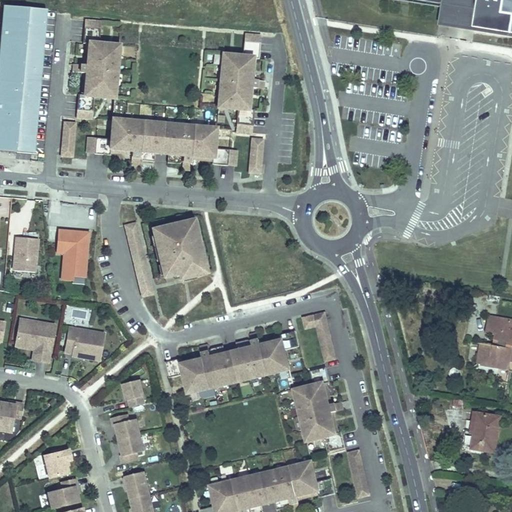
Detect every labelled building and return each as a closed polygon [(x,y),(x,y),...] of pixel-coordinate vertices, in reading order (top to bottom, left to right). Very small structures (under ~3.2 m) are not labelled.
[(511,0),(403,0),(405,0),(404,0),(424,0),(446,3),(446,7),(453,8),(453,5),(479,9),(476,26),(511,32),(511,0)] [(33,155),(45,12),(2,8),(0,29),(3,30),(3,22),(14,23),(13,42),(0,41),(0,84),(9,86),(22,87),(16,154),(33,155)] [(0,41),(13,42),(14,23),(3,22),(3,30),(0,29),(0,41)] [(100,31),(100,24),(84,23),(84,30),(100,31)] [(114,91),(116,74),(117,58),(118,48),(99,46),(100,31),(84,30),(82,46),(85,46),(88,46),(86,68),(84,67),(81,67),(80,75),(83,76),(86,76),(84,97),(81,97),(78,96),(76,113),(92,115),(94,98),(113,101),(114,91)] [(260,45),(260,38),(244,36),(244,44),(260,45)] [(242,58),(222,56),(217,110),(237,111),(236,126),(252,128),(254,112),(251,112),(248,111),(250,90),(253,90),(255,90),(256,82),(253,82),(251,82),(252,61),(255,61),(258,61),(260,45),(244,44),(242,58)] [(263,91),(263,83),(256,82),(255,90),(263,91)] [(0,152),(16,154),(22,87),(9,86),(0,84),(0,152)] [(92,121),(92,115),(76,113),(76,120),(92,121)] [(214,151),(216,130),(112,121),(110,142),(95,140),(94,156),(110,158),(110,152),(132,154),(131,160),(139,160),(141,163),(154,164),(155,156),(168,157),(167,165),(180,166),(182,164),(190,165),(191,159),(212,161),(212,163),(212,167),(228,168),(229,152),(214,151)] [(72,159),(75,126),(64,125),(61,159),(72,159)] [(251,135),(252,128),(236,126),(235,133),(251,135)] [(94,156),(95,140),(88,140),(86,156),(94,156)] [(260,176),(263,142),(251,141),(249,175),(260,176)] [(153,294),(136,222),(125,225),(142,297),(153,294)] [(167,229),(154,232),(154,235),(161,262),(162,266),(164,276),(178,274),(181,279),(195,275),(204,273),(203,269),(196,244),(194,234),(192,224),(191,223),(178,226),(167,229)] [(85,279),(89,236),(76,235),(76,233),(59,231),(57,254),(67,255),(65,277),(73,277),(85,279)] [(161,262),(154,235),(150,236),(156,263),(161,262)] [(35,273),(38,240),(16,238),(13,271),(35,273)] [(196,244),(203,269),(208,268),(201,243),(196,244)] [(73,282),(73,277),(65,277),(67,255),(64,255),(62,281),(73,282)] [(195,275),(181,279),(182,284),(196,280),(195,275)] [(4,302),(3,311),(10,313),(12,304),(4,302)] [(329,324),(327,313),(315,316),(318,328),(329,324)] [(315,316),(304,319),(307,331),(318,328),(315,316)] [(504,345),(493,343),(482,341),(480,352),(488,354),(486,363),(511,367),(511,319),(489,316),(486,331),(494,333),(494,338),(505,340),(504,345)] [(36,327),(19,324),(15,348),(34,351),(32,361),(48,364),(54,326),(37,323),(36,327)] [(320,338),(333,337),(329,324),(318,328),(320,338)] [(99,362),(104,334),(69,329),(65,354),(72,355),(85,357),(85,359),(99,362)] [(181,361),(166,364),(170,380),(184,377),(189,396),(290,371),(286,352),(300,348),(296,333),(295,333),(280,336),(282,342),(261,347),(260,342),(252,344),(248,342),(237,345),(239,353),(226,356),(224,348),(212,351),(209,354),(202,356),(203,361),(183,366),(181,361)] [(252,344),(260,342),(258,335),(250,336),(252,344)] [(333,337),(320,338),(326,364),(338,361),(333,337)] [(202,356),(209,354),(208,347),(200,348),(202,356)] [(330,453),(346,449),(346,448),(342,434),(337,435),(331,414),(337,413),(335,405),(330,407),(324,386),(330,385),(327,370),(326,369),(311,373),(314,387),(295,392),(307,444),(327,439),(330,453)] [(146,397),(142,382),(125,387),(129,402),(131,401),(133,409),(147,406),(145,397),(146,397)] [(21,420),(23,406),(15,404),(15,407),(8,405),(0,404),(0,432),(11,434),(14,419),(21,420)] [(342,404),(335,405),(337,413),(344,411),(342,404)] [(161,411),(143,415),(147,431),(165,427),(161,411)] [(480,413),(473,448),(495,452),(501,418),(480,413)] [(142,437),(139,422),(131,424),(129,417),(114,421),(116,428),(117,428),(121,443),(142,437)] [(146,453),(142,437),(121,443),(125,458),(123,458),(124,466),(140,462),(139,455),(146,453)] [(372,497),(360,451),(348,454),(359,500),(372,497)] [(44,458),(49,481),(68,476),(65,463),(71,462),(69,452),(44,458)] [(313,464),(211,488),(216,508),(202,511),(201,511),(262,511),(261,508),(276,504),(278,511),(289,510),(292,506),(299,504),(298,498),(319,493),(320,499),(335,496),(336,495),(332,480),(318,483),(313,464)] [(152,497),(147,474),(127,479),(131,493),(133,502),(152,497)] [(48,495),(52,511),(79,505),(75,489),(77,489),(76,481),(61,485),(63,492),(48,495)] [(155,511),(152,497),(133,502),(135,510),(135,511),(155,511)]
